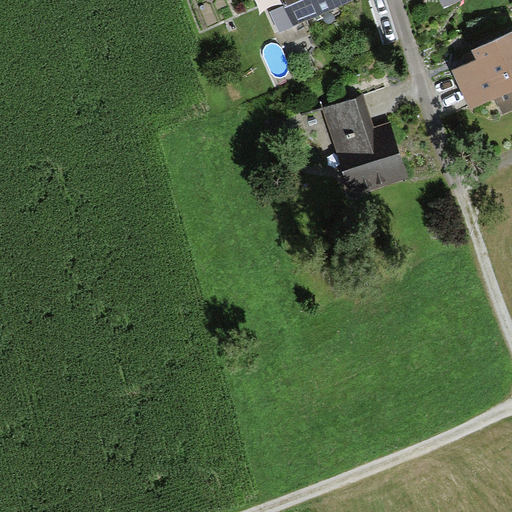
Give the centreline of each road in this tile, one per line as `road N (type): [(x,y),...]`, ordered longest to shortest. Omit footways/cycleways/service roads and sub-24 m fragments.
road 1 (track): [(511,402),(262,511)]
road 2 (residential): [(390,0),(460,183)]
road 3 (track): [(460,183),(511,347)]
